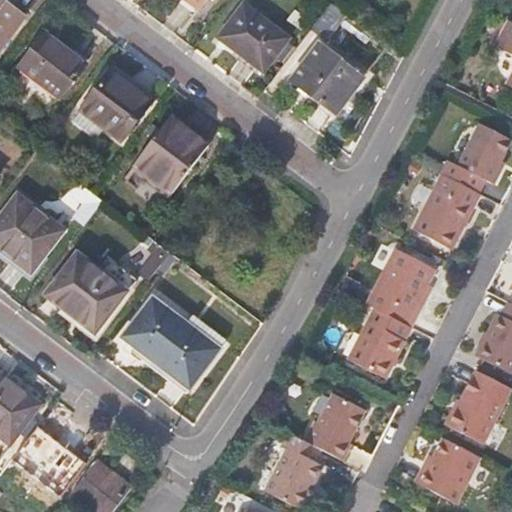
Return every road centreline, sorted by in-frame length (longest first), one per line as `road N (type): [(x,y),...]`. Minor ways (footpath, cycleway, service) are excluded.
road 1 (residential): [(348,198),(84,0)]
road 2 (residential): [(368,494),(511,214)]
road 3 (unclassified): [(188,466),(348,198)]
road 4 (residential): [(0,321),(188,466)]
road 5 (unclassified): [(348,198),(460,0)]
